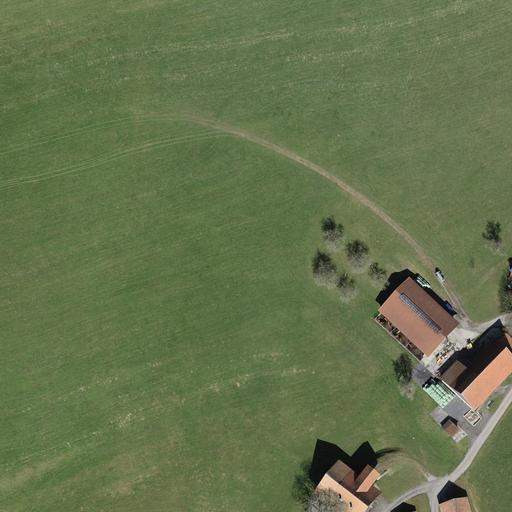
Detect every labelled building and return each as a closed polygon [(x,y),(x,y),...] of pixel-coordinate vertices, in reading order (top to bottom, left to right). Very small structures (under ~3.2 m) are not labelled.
[(456,327),(409,283),(382,312),(429,356),(456,327)] [(458,364),(442,381),(471,408),(511,363),(511,359),(496,345),(469,374),(458,364)] [(442,428),(451,437),(458,431),(450,421),(442,428)] [(348,479),(332,500),(348,511),(367,511),(366,511),(374,499),(365,492),(378,476),(370,470),(357,486),(348,479)] [(453,502),(440,506),(441,511),(470,511),(467,499),(453,502)]
